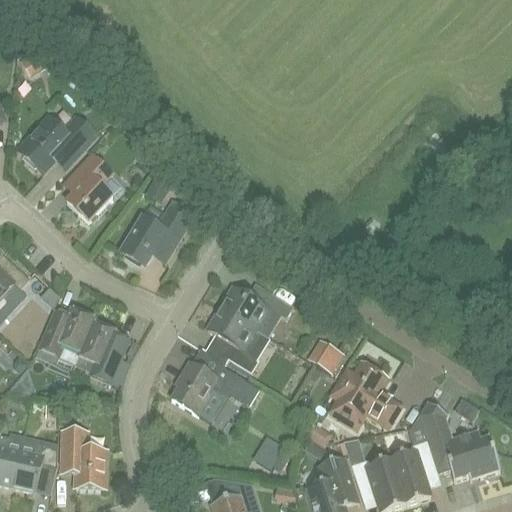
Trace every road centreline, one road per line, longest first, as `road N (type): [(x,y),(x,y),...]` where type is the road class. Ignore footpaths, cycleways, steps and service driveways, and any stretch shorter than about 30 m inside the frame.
road 1 (residential): [(511,409),(356,311),(243,206)]
road 2 (unclassified): [(243,206),(36,0)]
road 3 (residential): [(172,322),(96,285),(15,210),(0,213)]
road 4 (residential): [(142,511),(131,470),(130,409),(172,322)]
road 5 (residential): [(172,322),(243,206)]
